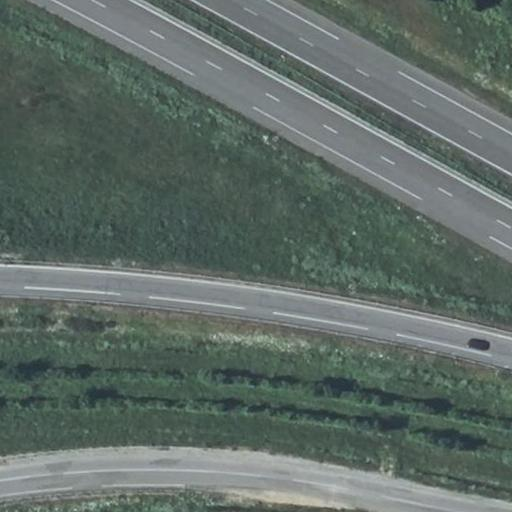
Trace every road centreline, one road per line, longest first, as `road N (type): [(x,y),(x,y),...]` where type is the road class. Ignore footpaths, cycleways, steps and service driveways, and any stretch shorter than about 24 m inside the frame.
road 1 (trunk): [(0,277),(248,297),(511,348)]
road 2 (tertiary): [(484,511),(251,470),(111,460),(0,473)]
road 3 (trunk): [(91,0),(511,228)]
road 4 (trunk): [(511,154),(228,0)]
